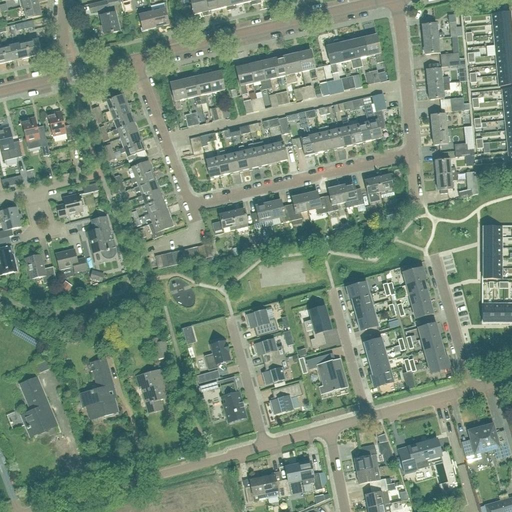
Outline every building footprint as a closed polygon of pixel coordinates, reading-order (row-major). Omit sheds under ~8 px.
[(18,0),(20,9),(23,8),(39,4),(37,0),(18,0)] [(207,17),(202,0),(189,0),(193,15),(201,14),(202,18),(207,17)] [(202,0),(207,17),(211,15),(210,12),(218,10),(215,0),(202,0)] [(215,0),(218,10),(226,8),(227,12),(232,11),(229,0),(215,0)] [(229,0),(232,11),(237,10),(236,6),(243,4),(242,0),(229,0)] [(89,6),(90,13),(108,9),(106,2),(89,6)] [(23,8),(26,20),(42,16),(39,4),(23,8)] [(165,9),(152,13),(155,28),(169,25),(165,9)] [(155,28),(152,13),(138,16),(142,31),(155,28)] [(510,13),(491,15),(492,26),(511,24),(510,13)] [(100,17),(104,35),(119,32),(115,14),(100,17)] [(32,22),(21,24),(23,30),(34,28),(32,22)] [(511,24),(492,26),(493,36),(511,34),(511,24)] [(421,26),(423,41),(437,40),(437,39),(443,39),(442,34),(437,34),(436,25),(421,26)] [(367,34),(363,35),(368,58),(375,56),(377,64),(382,63),(376,36),(368,38),(367,34)] [(511,36),(511,34),(493,36),(494,46),(511,44),(511,36)] [(359,40),(351,42),(358,69),(362,68),(360,59),(368,58),(363,35),(358,37),(359,40)] [(18,44),(14,45),(17,61),(29,58),(26,43),(25,40),(18,42),(18,44)] [(37,40),(26,43),(29,58),(41,55),(37,40)] [(342,40),(338,41),(343,63),(350,62),(352,70),(358,69),(351,42),(343,44),(342,40)] [(437,40),(423,41),(424,56),(439,54),(437,40)] [(343,63),(338,41),(333,42),(334,46),(326,48),(332,75),(338,73),(336,65),(343,63)] [(511,44),(494,46),(495,56),(511,54),(511,44)] [(14,45),(2,48),(6,63),(17,61),(14,45)] [(302,49),(297,50),(302,73),(309,71),(311,79),(317,78),(311,51),(302,53),(302,49)] [(293,55),(285,57),(292,84),(297,83),(295,74),(302,73),(297,50),(292,51),(293,55)] [(440,56),(441,62),(459,61),(458,54),(440,56)] [(511,54),(495,56),(496,67),(511,65),(511,54)] [(277,55),(272,56),(277,79),(284,77),(286,85),(292,84),(285,57),(278,59),(277,55)] [(268,61),(260,63),(267,90),(272,89),(270,80),(277,79),(272,56),(268,57),(268,61)] [(252,61),(247,62),(252,84),(260,83),(261,91),(267,90),(260,63),(253,65),(252,61)] [(252,84),(247,62),(243,63),(244,67),(236,69),(242,95),(248,94),(246,86),(252,84)] [(511,65),(496,67),(497,77),(511,75),(511,65)] [(211,70),(207,71),(212,94),(219,92),(221,100),(227,99),(220,72),(212,74),(211,70)] [(426,72),(427,86),(448,84),(448,78),(441,79),(440,70),(426,72)] [(203,77),(195,78),(201,105),(206,104),(204,95),(212,94),(207,71),(202,73),(203,77)] [(377,71),(371,73),(374,84),(379,83),(377,71)] [(374,84),(371,73),(365,74),(368,86),(374,84)] [(511,75),(497,77),(498,87),(511,86),(511,75)] [(186,76),(182,77),(187,99),(194,98),(196,106),(201,105),(195,78),(187,80),(186,76)] [(170,84),(176,111),(182,110),(180,101),(187,99),(182,77),(177,79),(178,82),(170,84)] [(352,77),(347,78),(349,90),(355,89),(352,77)] [(349,90),(347,78),(340,80),(343,92),(349,90)] [(322,98),(336,95),(333,82),(319,85),(322,98)] [(448,84),(427,86),(429,101),(443,100),(442,92),(449,91),(448,84)] [(312,86),(305,88),(308,99),(314,98),(312,86)] [(308,99),(305,88),(300,89),(302,101),(308,99)] [(511,89),(501,91),(502,101),(511,100),(511,89)] [(286,92),(281,94),(283,105),(289,104),(286,92)] [(283,105),(281,94),(275,95),(278,106),(283,105)] [(382,95),(372,98),(373,105),(374,108),(375,113),(381,112),(386,111),(384,106),(383,101),(382,95)] [(106,102),(109,112),(127,105),(123,96),(106,102)] [(262,98),(256,99),(259,111),(265,110),(262,98)] [(373,105),(372,98),(362,100),(363,107),(371,105),(373,105)] [(259,111),(256,99),(251,101),(253,112),(259,111)] [(449,100),(450,107),(463,106),(462,99),(449,100)] [(359,108),(363,107),(362,100),(352,102),(354,111),(359,110),(359,108)] [(511,100),(502,101),(503,111),(511,110),(511,100)] [(349,113),(354,112),(354,111),(352,102),(343,105),(344,111),(349,110),(349,113)] [(109,112),(113,121),(130,114),(127,105),(109,112)] [(363,107),(367,123),(371,142),(381,140),(379,131),(385,129),(381,112),(375,113),(373,114),(371,105),(363,107)] [(221,108),(215,109),(218,120),(224,119),(221,108)] [(218,120),(215,109),(209,110),(212,122),(218,120)] [(511,110),(503,111),(504,122),(511,120),(511,110)] [(48,116),(52,137),(65,134),(67,142),(74,141),(70,126),(64,127),(60,113),(48,116)] [(196,113),(190,115),(193,126),(199,125),(196,113)] [(306,120),(304,113),(296,115),(299,125),(300,130),(302,130),(304,138),(300,139),(295,140),(298,150),(302,149),(304,157),(314,155),(310,137),(309,137),(306,123),(307,123),(306,120)] [(113,121),(116,130),(134,123),(130,114),(113,121)] [(193,126),(190,115),(184,116),(187,128),(193,126)] [(430,117),(431,132),(446,130),(445,116),(430,117)] [(39,140),(43,158),(50,156),(44,132),(38,134),(34,119),(21,122),(26,143),(39,140)] [(278,120),(281,136),(289,134),(286,119),(278,120)] [(137,133),(134,123),(116,130),(112,132),(114,136),(118,135),(120,139),(137,133)] [(343,129),(338,130),(343,148),(352,146),(348,128),(347,123),(342,124),(343,129)] [(367,123),(357,126),(362,144),(371,142),(367,123)] [(357,126),(348,128),(352,146),(362,144),(357,126)] [(318,130),(319,134),(323,153),(333,151),(329,132),(327,128),(318,130)] [(0,131),(0,148),(2,157),(3,159),(3,160),(4,161),(5,161),(9,160),(22,157),(19,142),(12,144),(9,129),(0,131)] [(338,130),(329,132),(333,151),(343,148),(338,130)] [(446,130),(431,132),(433,146),(447,145),(446,130)] [(120,139),(123,149),(141,142),(137,133),(120,139)] [(319,134),(310,137),(314,155),(323,153),(319,134)] [(206,137),(200,138),(201,143),(202,148),(208,147),(207,144),(209,143),(211,142),(210,136),(206,137)] [(123,149),(119,150),(121,154),(125,153),(128,162),(136,159),(137,157),(136,154),(144,151),(145,151),(144,148),(143,148),(141,142),(123,149)] [(268,146),(263,147),(267,166),(277,164),(272,145),(271,142),(267,143),(268,146)] [(262,143),(252,145),(258,168),(267,166),(263,147),(262,143)] [(282,143),(272,145),(277,164),(286,162),(282,143)] [(249,151),(244,152),(248,171),(258,168),(252,145),(248,146),(249,151)] [(239,153),(234,154),(239,173),(248,171),(244,152),(242,147),(238,148),(239,153)] [(220,157),(215,158),(219,177),(229,175),(225,156),(223,152),(219,153),(220,157)] [(234,154),(225,156),(229,175),(239,173),(234,154)] [(219,177),(215,158),(205,161),(209,179),(219,177)] [(434,162),(436,177),(451,175),(449,161),(434,162)] [(133,174),(134,179),(152,172),(148,162),(131,169),(128,170),(130,175),(133,174)] [(138,188),(155,181),(152,172),(134,179),(131,181),(132,185),(136,183),(138,188)] [(451,175),(436,177),(437,191),(439,191),(440,195),(447,194),(447,190),(452,190),(451,182),(456,181),(456,175),(451,175)] [(389,176),(376,179),(380,193),(392,190),(389,176)] [(380,193),(376,179),(364,182),(367,196),(370,195),(371,200),(380,198),(379,195),(378,196),(378,194),(380,193)] [(141,197),(159,190),(155,181),(138,188),(134,190),(135,194),(139,192),(141,197)] [(82,188),(84,195),(98,191),(97,184),(82,188)] [(340,188),(344,204),(345,210),(352,208),(363,205),(360,190),(354,191),(353,185),(340,188)] [(323,198),(327,214),(338,211),(336,206),(344,204),(340,188),(327,191),(329,197),(323,198)] [(162,199),(159,190),(141,197),(137,198),(139,203),(143,201),(144,206),(162,199)] [(457,193),(459,199),(472,196),(470,190),(457,193)] [(303,196),(307,212),(315,210),(316,216),(327,214),(323,198),(318,200),(316,193),(303,196)] [(64,205),(56,207),(59,219),(68,216),(67,216),(82,212),(78,195),(63,199),(64,205)] [(287,207),(291,222),(301,220),(300,214),(307,212),(303,196),(291,199),(292,205),(287,207)] [(148,215),(166,209),(162,199),(144,206),(148,215)] [(267,204),(271,221),(278,219),(280,225),(291,222),(287,207),(281,208),(280,202),(267,204)] [(253,226),(254,231),(265,228),(263,222),(271,221),(267,204),(255,207),(256,214),(251,215),(253,226)] [(364,209),(367,221),(373,220),(370,207),(364,209)] [(0,232),(0,239),(13,237),(11,230),(21,228),(16,208),(0,211),(0,223),(1,223),(3,232),(0,232)] [(384,211),(385,216),(398,214),(396,208),(384,211)] [(169,218),(166,209),(148,215),(144,217),(146,221),(150,220),(151,224),(169,218)] [(247,228),(247,227),(247,224),(244,210),(231,213),(235,231),(247,228)] [(230,232),(235,231),(231,213),(219,216),(221,223),(212,225),(215,237),(224,234),(223,230),(229,228),(230,232)] [(92,254),(100,252),(100,253),(100,254),(101,255),(102,256),(103,257),(104,258),(105,258),(107,259),(109,259),(110,258),(111,258),(112,257),(112,256),(113,255),(113,253),(113,252),(116,252),(115,251),(113,240),(112,241),(106,218),(91,221),(94,232),(86,234),(88,241),(89,241),(92,254)] [(169,218),(151,224),(148,226),(153,240),(162,236),(160,232),(172,227),(169,218)] [(482,228),(482,239),(501,239),(501,228),(482,228)] [(249,236),(251,244),(257,243),(255,234),(249,236)] [(482,239),(482,249),(501,249),(501,239),(482,239)] [(1,249),(0,244),(0,276),(17,272),(14,259),(13,259),(10,247),(1,249)] [(203,246),(205,259),(212,257),(209,245),(203,246)] [(203,246),(197,248),(199,260),(205,259),(203,246)] [(197,248),(191,249),(194,261),(199,260),(197,248)] [(191,249),(186,250),(189,262),(194,261),(191,249)] [(482,249),(482,259),(501,259),(501,249),(482,249)] [(55,255),(59,271),(73,268),(74,273),(86,271),(84,259),(76,261),(74,250),(55,255)] [(186,250),(180,251),(183,263),(189,262),(186,250)] [(175,252),(170,254),(173,266),(178,265),(175,252)] [(170,254),(165,255),(167,267),(173,266),(170,254)] [(165,255),(159,256),(162,268),(167,267),(165,255)] [(27,268),(30,280),(41,277),(43,285),(56,282),(53,268),(44,270),(41,256),(24,260),(26,268),(27,268)] [(482,259),(482,269),(501,269),(501,259),(482,259)] [(482,269),(482,280),(501,280),(501,269),(482,269)] [(402,275),(406,287),(423,282),(420,270),(402,275)] [(90,273),(88,282),(100,285),(102,276),(90,273)] [(64,296),(71,289),(62,281),(55,288),(64,296)] [(406,287),(409,298),(426,293),(423,282),(406,287)] [(348,289),(351,300),(369,295),(366,284),(348,289)] [(409,298),(412,309),(429,304),(426,293),(409,298)] [(369,295),(351,300),(354,311),(372,306),(374,305),(371,294),(369,295)] [(412,309),(415,320),(432,315),(429,304),(412,309)] [(511,304),(503,305),(503,324),(511,323),(511,304)] [(482,305),(482,324),(493,324),(493,305),(482,305)] [(493,305),(493,324),(503,324),(503,305),(493,305)] [(354,311),(357,321),(374,316),(375,316),(372,306),(354,311)] [(330,331),(324,308),(309,312),(311,321),(303,323),(306,332),(312,331),(314,340),(310,341),(312,348),(325,344),(322,333),(330,331)] [(265,311),(246,317),(249,329),(254,328),(256,338),(277,332),(274,320),(268,322),(265,311)] [(374,316),(357,321),(360,332),(377,327),(375,316),(374,316)] [(417,329),(420,341),(438,336),(435,324),(417,329)] [(420,341),(423,352),(441,347),(438,336),(420,341)] [(381,340),(363,345),(366,355),(384,350),(381,340)] [(150,345),(155,361),(166,358),(168,357),(164,341),(150,345)] [(264,365),(285,359),(282,347),(275,349),(273,341),(254,346),(257,357),(261,356),(264,365)] [(224,342),(211,346),(216,365),(219,365),(227,363),(226,362),(229,362),(227,353),(228,352),(226,345),(225,345),(224,342)] [(14,397),(1,402),(11,425),(23,420),(30,437),(56,426),(48,406),(51,405),(38,374),(51,369),(40,343),(27,349),(34,367),(29,368),(31,374),(18,380),(29,406),(19,410),(14,397)] [(423,352),(426,363),(444,358),(441,347),(423,352)] [(387,361),(384,350),(366,355),(369,366),(387,361)] [(321,358),(306,362),(309,370),(318,367),(325,394),(346,388),(339,361),(322,365),(321,358)] [(426,363),(430,374),(449,369),(448,362),(445,363),(444,358),(426,363)] [(288,370),(285,359),(264,365),(266,373),(262,375),(265,386),(284,380),(282,372),(288,370)] [(107,393),(114,391),(105,360),(90,364),(97,390),(79,395),(82,408),(87,407),(90,420),(97,418),(97,416),(103,414),(104,418),(118,414),(114,399),(109,400),(107,393)] [(369,366),(372,376),(390,371),(387,361),(369,366)] [(136,377),(139,390),(143,389),(144,395),(147,394),(150,403),(145,404),(148,415),(162,411),(160,401),(163,400),(160,391),(167,389),(161,370),(136,377)] [(373,381),(371,382),(373,388),(393,383),(390,371),(372,376),(373,381)] [(207,374),(197,377),(199,384),(209,382),(207,374)] [(199,388),(201,394),(218,389),(216,383),(199,388)] [(221,398),(228,424),(245,419),(236,384),(220,388),(222,398),(221,398)] [(274,401),(270,402),(273,415),(292,410),(290,400),(302,396),(299,384),(271,392),(274,401)] [(479,427),(486,452),(493,450),(496,460),(509,456),(504,436),(498,438),(497,434),(494,435),(492,425),(486,427),(485,425),(479,427)] [(486,452),(479,427),(473,429),(474,430),(468,432),(470,441),(468,442),(469,446),(463,448),(467,463),(481,460),(479,454),(486,452)] [(436,441),(422,444),(426,460),(432,458),(433,460),(439,458),(439,457),(440,456),(436,441)] [(400,457),(405,474),(428,467),(422,444),(408,448),(410,454),(400,457)] [(376,455),(374,449),(359,452),(360,458),(353,459),(356,472),(377,468),(374,456),(376,455)] [(310,463),(297,465),(300,481),(302,481),(303,486),(314,484),(315,491),(321,490),(318,474),(312,476),(310,463)] [(281,482),(284,497),(290,496),(288,484),(300,481),(297,465),(284,468),(287,481),(281,482)] [(377,468),(356,472),(358,485),(369,483),(370,489),(386,486),(384,480),(379,481),(377,469),(377,468)] [(274,476),(261,479),(265,498),(266,500),(278,498),(284,497),(281,482),(275,483),(274,476)] [(265,498),(261,479),(249,481),(250,488),(244,489),(248,505),(254,503),(257,502),(258,501),(257,499),(265,498)] [(365,496),(367,509),(383,505),(381,493),(387,492),(386,486),(370,489),(371,494),(365,496)] [(511,511),(511,498),(499,502),(502,511),(511,511)] [(484,506),(485,511),(502,511),(499,502),(484,506)]
